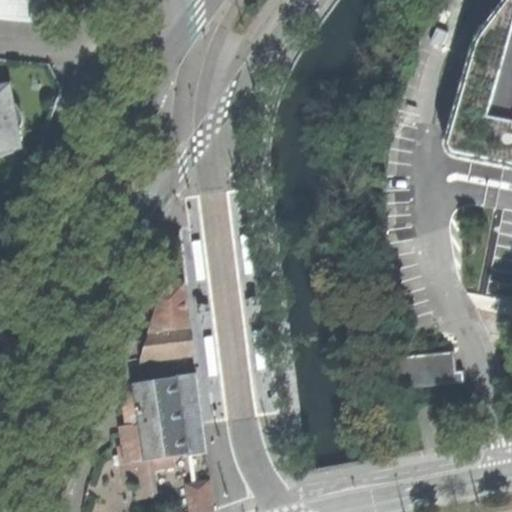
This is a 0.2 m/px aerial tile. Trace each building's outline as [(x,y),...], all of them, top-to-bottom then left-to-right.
[(0,0),(0,16),(55,21),(56,0),(0,0)] [(511,0),(509,0),(476,42),(445,143),(451,153),(511,166),(511,0)] [(0,150),(21,147),(18,128),(22,127),(23,115),(17,105),(14,106),(10,86),(0,88),(0,150)] [(0,225),(11,229),(18,207),(0,202),(0,225)] [(244,236),(240,236),(245,276),(253,274),(249,241),(248,235),(244,236)] [(196,281),(204,280),(200,241),(192,242),(196,276),(196,281)] [(176,257),(166,286),(172,286),(182,259),(176,257)] [(150,333),(190,328),(185,285),(172,286),(166,286),(150,333)] [(190,328),(150,333),(141,359),(194,354),(190,328)] [(259,331),(251,332),(256,372),(264,371),(260,337),(259,331)] [(208,377),(216,376),(212,337),(203,338),(207,372),(208,377)] [(458,349),(394,358),(398,389),(469,379),(468,367),(460,368),(458,349)] [(129,426),(135,460),(173,454),(186,452),(186,456),(207,453),(200,409),(195,373),(174,376),(175,380),(137,386),(138,391),(123,394),(129,426)] [(120,457),(121,463),(135,460),(129,426),(121,427),(124,447),(119,447),(120,457)] [(135,460),(121,463),(121,464),(124,485),(136,483),(138,499),(154,497),(150,469),(175,465),(173,454),(135,460)] [(190,485),(193,511),(205,511),(214,511),(210,482),(190,485)]
